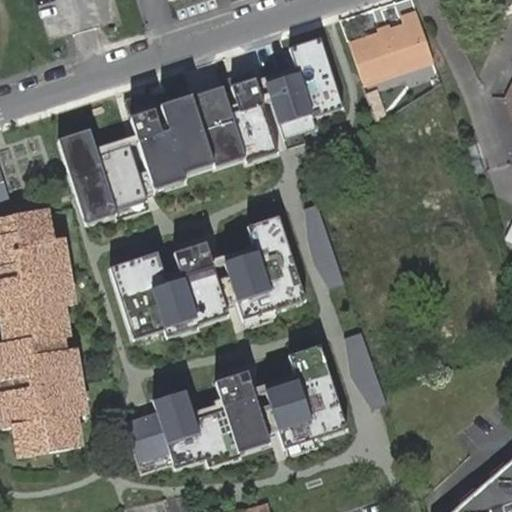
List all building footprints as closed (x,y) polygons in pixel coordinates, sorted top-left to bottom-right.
[(416,12),(400,18),(401,22),(417,17),(416,12)] [(351,45),(364,87),(436,61),(421,16),(401,23),(403,28),(351,45)] [(390,26),(377,30),(379,36),(392,31),(390,26)] [(92,133),(57,144),(82,226),(157,203),(154,194),(189,184),(187,175),(247,157),(250,165),(280,156),(276,140),(313,129),(309,117),(341,107),(321,41),(290,51),(298,77),(255,90),(252,82),(126,120),(133,143),(98,154),(92,133)] [(0,198),(12,195),(0,156),(0,198)] [(153,261),(112,274),(134,343),(161,334),(164,342),(230,321),(226,309),(236,306),(242,324),(305,304),(278,221),(246,231),(252,249),(212,262),(206,245),(172,255),(178,276),(160,282),(153,261)] [(0,357),(0,370),(0,371),(2,371),(4,387),(0,387),(0,402),(5,402),(8,420),(0,421),(0,428),(1,433),(12,432),(13,432),(17,462),(73,455),(73,453),(69,418),(75,417),(73,402),(65,403),(64,390),(62,378),(69,376),(60,317),(60,316),(64,315),(62,299),(56,300),(54,287),(52,274),(58,273),(55,254),(47,255),(42,225),(23,228),(24,237),(8,240),(7,231),(0,232),(0,327),(1,328),(5,357),(0,357)] [(23,228),(7,231),(8,240),(24,237),(23,228)] [(60,286),(54,287),(56,300),(62,299),(60,286)] [(152,415),(119,425),(132,466),(169,454),(174,470),(207,459),(210,468),(269,449),(264,435),(280,430),(287,451),(347,432),(321,348),(286,359),(292,379),(253,391),(246,371),(211,382),(218,406),(193,414),(187,393),(149,405),(152,415)] [(71,389),(69,376),(62,378),(64,390),(71,389)] [(65,403),(73,402),(71,389),(64,390),(65,403)] [(5,402),(0,402),(0,421),(8,420),(5,402)] [(511,511),(511,464),(455,511),(511,511)] [(268,511),(266,503),(266,504),(237,511),(268,511)]
